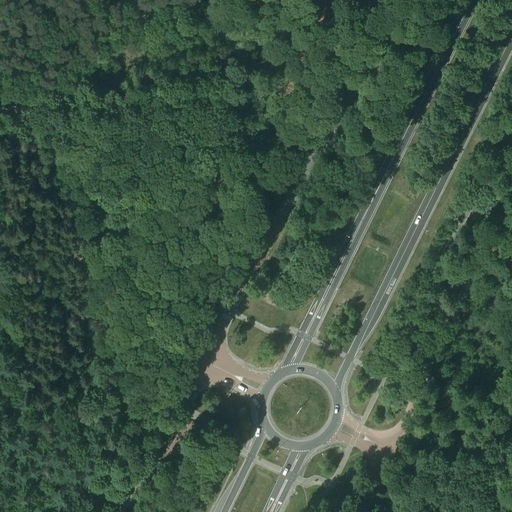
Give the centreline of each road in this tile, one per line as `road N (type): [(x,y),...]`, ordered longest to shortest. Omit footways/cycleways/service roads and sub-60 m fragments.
road 1 (primary): [(476,0),(284,372)]
road 2 (primary): [(334,391),(511,41)]
road 3 (unclassified): [(229,311),(313,156),(414,0)]
road 4 (track): [(286,0),(239,66),(171,88),(0,110)]
road 5 (track): [(31,432),(0,144)]
road 6 (unclassified): [(390,449),(476,267),(511,238)]
road 7 (track): [(31,432),(157,394)]
road 8 (unclassified): [(113,511),(180,407)]
